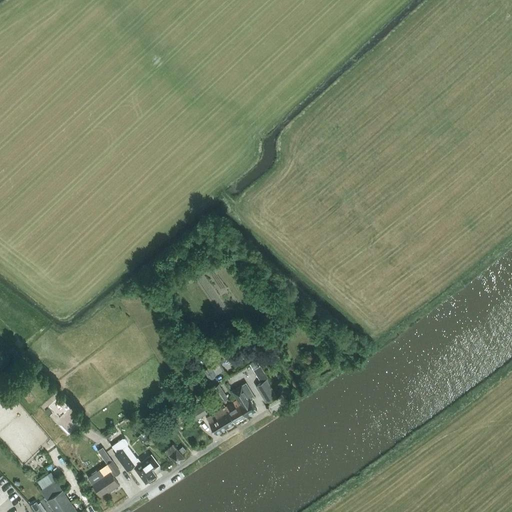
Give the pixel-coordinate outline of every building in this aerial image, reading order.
[(360,339),(353,345),(360,353),(367,347),(360,339)] [(248,351),(245,344),(240,346),(244,353),(248,351)] [(260,366),(257,360),(250,364),(253,370),(260,366)] [(209,379),(224,369),(219,361),(212,366),(211,365),(204,369),(209,379)] [(255,386),(265,402),(277,395),(267,379),(255,386)] [(237,400),(236,400),(246,416),(257,409),(250,397),(254,395),(251,391),(246,382),(236,389),(232,391),(237,400)] [(228,397),(219,384),(214,387),(222,401),(228,397)] [(59,397),(49,407),(59,419),(70,409),(59,397)] [(236,400),(225,407),(235,422),(246,416),(236,400)] [(195,408),(199,415),(201,417),(208,413),(203,406),(202,404),(195,408)] [(170,426),(186,415),(181,407),(164,418),(170,426)] [(235,422),(225,407),(215,413),(207,418),(216,434),(235,422)] [(75,412),(71,416),(79,425),(83,421),(75,412)] [(127,471),(134,466),(136,468),(135,468),(146,483),(156,475),(145,460),(141,463),(128,445),(128,442),(125,438),(122,438),(112,446),(117,453),(115,454),(127,471)] [(166,450),(177,463),(185,457),(182,454),(186,450),(183,446),(179,450),(173,443),(166,450)] [(114,476),(120,472),(112,460),(106,452),(101,455),(107,464),(112,471),(111,472),(110,472),(93,483),(101,495),(112,488),(113,489),(119,485),(114,476)] [(41,490),(55,511),(77,511),(56,480),(41,490)] [(43,511),(36,501),(30,505),(34,511),(43,511)]
